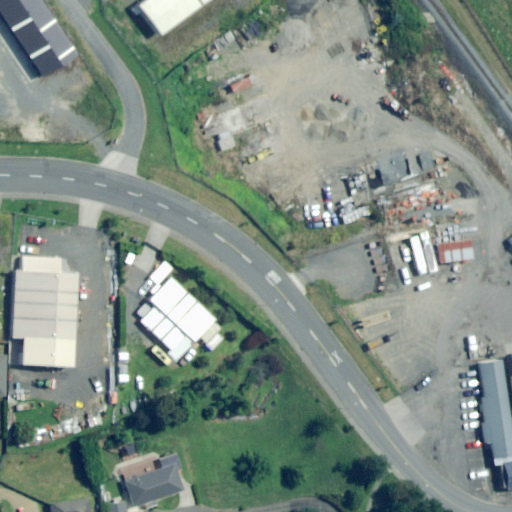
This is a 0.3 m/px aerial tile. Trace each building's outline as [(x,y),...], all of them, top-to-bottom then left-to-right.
[(206,0),(129,0),(128,1),(153,37),(206,0)] [(467,259),(465,240),(429,244),(432,263),(467,259)] [(66,270),(9,266),(5,337),(62,340),(66,270)] [(144,299),(188,341),(192,336),(200,344),(217,327),(164,277),(144,299)] [(495,366),(472,369),(485,465),(509,462),(495,366)] [(157,468),(154,459),(118,470),(130,507),(142,503),(144,509),(152,506),(150,501),(181,491),(172,463),(157,468)] [(511,468),(490,471),(494,500),(511,497),(511,468)] [(86,511),(85,498),(45,504),(46,511),(86,511)] [(123,511),(122,503),(102,506),(103,511),(123,511)]
